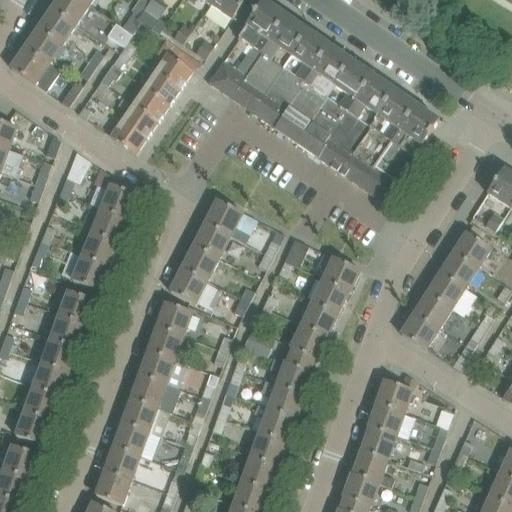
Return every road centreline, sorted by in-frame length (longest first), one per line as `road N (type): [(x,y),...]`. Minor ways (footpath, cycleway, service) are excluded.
road 1 (residential): [(60,511),(141,297),(179,223),(179,206)]
road 2 (residential): [(179,206),(235,124),(412,245)]
road 3 (residential): [(179,206),(0,83)]
road 4 (residential): [(498,113),(325,0)]
road 5 (residential): [(313,511),(376,338)]
road 6 (residential): [(511,428),(376,338)]
road 7 (residential): [(412,245),(498,113)]
